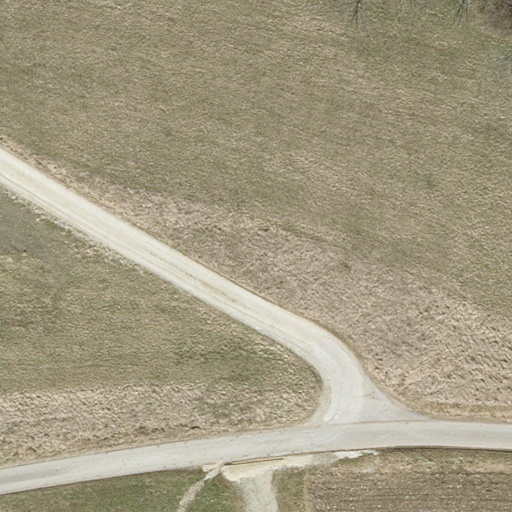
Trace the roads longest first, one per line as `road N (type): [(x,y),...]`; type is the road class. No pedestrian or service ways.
road 1 (track): [(511,449),(378,433),(0,498)]
road 2 (track): [(378,433),(338,370),(0,163)]
